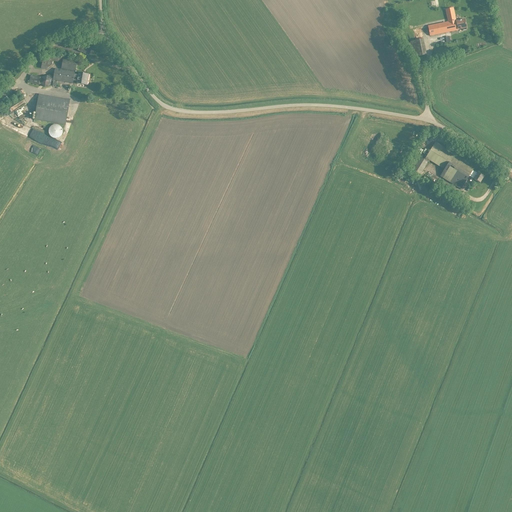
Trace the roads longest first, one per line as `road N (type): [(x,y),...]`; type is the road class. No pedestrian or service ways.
road 1 (unclassified): [(511,170),(418,117),(314,103),(170,107),(105,33)]
road 2 (unclassified): [(0,94),(55,42),(105,33)]
